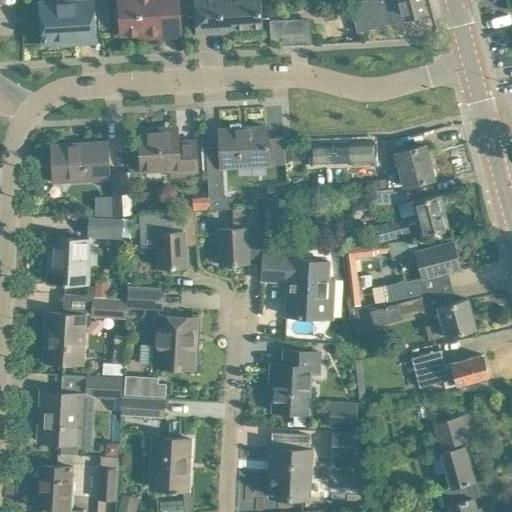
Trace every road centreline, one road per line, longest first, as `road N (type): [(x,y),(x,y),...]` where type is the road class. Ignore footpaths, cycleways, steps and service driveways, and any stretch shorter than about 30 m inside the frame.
road 1 (residential): [(27,114),(73,87),(295,76),(373,90),(469,67)]
road 2 (residential): [(0,361),(13,153),(27,114)]
road 3 (residential): [(224,511),(237,316)]
road 4 (tertiary): [(511,219),(469,67)]
